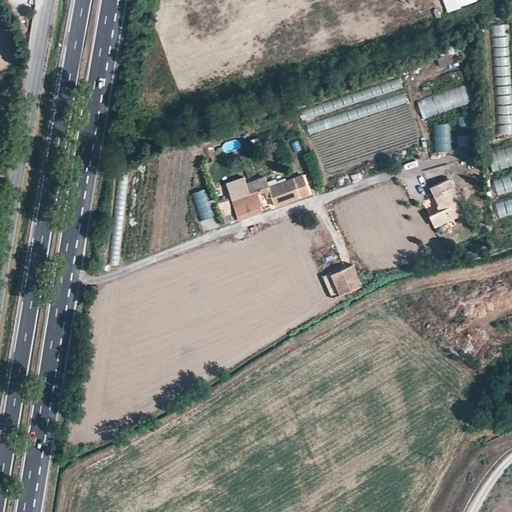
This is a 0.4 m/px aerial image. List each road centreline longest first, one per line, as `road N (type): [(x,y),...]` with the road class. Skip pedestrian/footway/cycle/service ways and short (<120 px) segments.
road 1 (primary): [(23,511),(108,0)]
road 2 (primary): [(83,0),(0,483)]
road 3 (unknown): [(63,267),(109,277),(314,196),(413,170)]
road 4 (tertiary): [(0,290),(47,0)]
